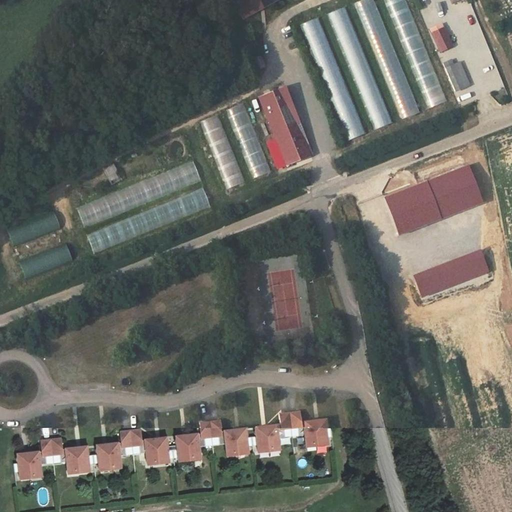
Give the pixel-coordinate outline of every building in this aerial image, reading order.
[(235,0),(234,1),(241,15),(269,0),(235,0)] [(269,0),(241,15),(243,19),(277,0),(269,0)] [(374,0),(360,0),(354,2),(399,120),(418,113),(374,0)] [(406,0),(385,0),(425,109),(444,102),(406,0)] [(436,5),(426,9),(431,23),(441,19),(436,5)] [(346,6),(327,13),(371,130),(390,123),(346,6)] [(361,135),(322,16),(302,23),(341,142),(361,135)] [(441,25),(431,30),(440,51),(450,47),(441,25)] [(459,63),(453,65),(463,88),(468,86),(459,63)] [(453,65),(445,68),(454,91),(463,88),(453,65)] [(257,98),(284,166),(309,156),(281,88),(257,98)] [(241,103),(225,110),(253,178),(270,171),(241,103)] [(216,115),(199,122),(226,189),(243,182),(216,115)] [(467,166),(384,198),(398,235),(481,203),(467,166)] [(82,227),(163,195),(156,177),(75,210),(82,227)] [(5,229),(11,247),(58,230),(52,212),(5,229)] [(145,214),(85,236),(91,253),(152,231),(145,214)] [(161,217),(152,220),(155,229),(164,226),(161,217)] [(63,244),(17,262),(23,279),(70,261),(63,244)] [(480,250),(413,275),(422,298),(489,273),(480,250)] [(314,425),(314,420),(301,422),(300,411),(289,412),(291,429),(298,428),(299,436),(305,436),(306,441),(312,441),(312,444),(327,442),(327,439),(326,431),(329,428),(328,426),(328,424),(327,423),(325,423),(324,423),(322,424),(314,425)] [(259,430),(256,431),(255,432),(254,434),(255,437),(257,438),(258,447),(258,450),(274,448),(273,445),(280,445),(279,438),(285,438),(284,430),(291,429),(289,412),(279,414),(280,425),(267,426),(268,430),(261,431),(260,430),(259,430)] [(226,444),(227,451),(233,450),(233,452),(249,451),(249,448),(248,440),(249,438),(249,435),(249,433),(246,432),(245,432),(244,432),(242,433),(236,434),(235,430),(223,431),(221,420),(210,421),(212,438),(219,437),(220,445),(226,444)] [(179,440),(176,441),(175,443),(176,447),(178,448),(179,455),(179,459),(195,457),(194,454),(201,454),(200,447),(206,447),(205,439),(212,438),(210,421),(200,423),(201,434),(188,435),(189,439),(182,440),(180,440),(179,440)] [(298,428),(291,429),(292,437),(299,436),(298,428)] [(141,429),(131,431),(132,447),(140,446),(141,454),(147,453),(148,459),(153,459),(154,462),(170,460),(170,457),(168,449),(170,447),(171,445),(170,443),(167,441),(166,441),(165,441),(164,441),(163,442),(156,443),(156,439),(143,440),(141,429)] [(100,449),(97,450),(95,452),(96,454),(96,456),(98,457),(99,465),(99,468),(115,466),(115,463),(121,463),(120,457),(126,456),(125,448),(132,447),(131,431),(120,432),(121,443),(109,444),(109,448),(102,449),(101,449),(100,449)] [(219,437),(212,438),(213,446),(220,445),(219,437)] [(62,438),(52,439),(54,456),(61,455),(62,463),(67,462),(68,468),(74,468),(74,470),(90,469),(90,466),(89,458),(91,456),(91,454),(90,452),(88,450),(86,450),(85,450),(84,451),(77,452),(77,448),(63,449),(62,438)] [(42,452),(30,453),(30,457),(23,458),(22,457),(21,457),(19,457),(19,458),(17,459),(17,461),(17,463),(19,465),(20,473),(21,477),(36,475),(36,472),(42,471),(41,465),(47,465),(46,457),(54,456),(52,439),(41,440),(42,452)] [(274,448),(258,450),(259,453),(280,451),(280,445),(273,445),(274,448)] [(140,446),(132,447),(133,455),(141,454),(140,446)] [(125,448),(126,456),(133,455),(132,447),(125,448)] [(201,460),(201,454),(194,454),(195,457),(179,459),(180,462),(201,460)] [(61,455),(54,456),(54,464),(62,463),(61,455)] [(54,464),(54,456),(46,457),(47,465),(54,464)] [(121,469),(121,463),(115,463),(115,466),(99,468),(100,471),(121,469)] [(42,477),(42,471),(36,472),(36,475),(21,477),(21,480),(42,477)]
